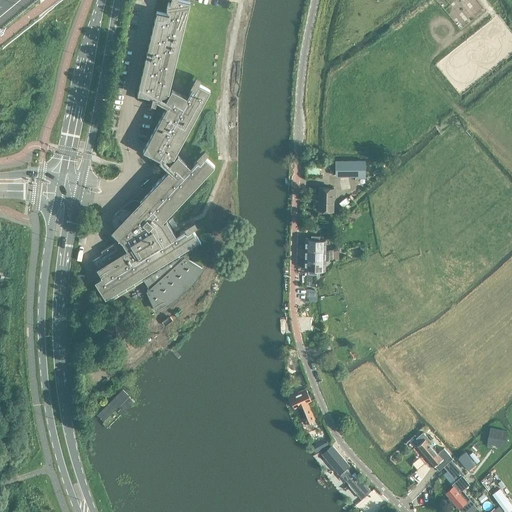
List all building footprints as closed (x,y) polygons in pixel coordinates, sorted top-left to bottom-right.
[(178,150),(210,90),(199,84),(201,79),(196,76),(191,86),(193,87),(187,97),(172,89),(167,99),(162,97),(162,95),(163,95),(164,95),(165,95),(166,94),(167,93),(167,92),(168,92),(168,91),(168,90),(168,89),(167,88),(167,87),(166,87),(165,86),(164,86),(165,83),(171,85),(190,2),(182,0),(171,0),(170,3),(168,2),(167,9),(169,13),(169,14),(157,11),(137,94),(150,97),(152,98),(151,103),(156,105),(157,101),(167,106),(143,151),(154,156),(155,157),(161,160),(160,162),(169,170),(131,211),(130,210),(129,209),(127,209),(126,209),(124,208),(123,208),(122,209),(121,209),(120,209),(118,210),(117,211),(116,212),(115,213),(114,214),(114,215),(113,216),(113,218),(113,220),(113,221),(113,222),(113,224),(114,225),(115,227),(112,231),(121,240),(117,243),(116,241),(101,250),(103,254),(92,260),(102,276),(95,281),(97,285),(99,283),(100,285),(98,286),(105,298),(141,276),(143,279),(143,278),(149,288),(147,290),(155,309),(156,308),(160,306),(161,307),(169,303),(178,296),(187,288),(196,279),(194,278),(201,269),(202,269),(202,268),(188,260),(189,259),(189,258),(189,257),(188,255),(188,254),(187,252),(186,252),(201,243),(192,229),(198,225),(195,221),(184,227),(186,229),(176,235),(166,218),(215,166),(205,157),(209,152),(205,148),(197,157),(198,158),(191,167),(178,155),(169,164),(165,160),(166,159),(167,159),(168,159),(169,160),(170,159),(172,159),(172,158),(173,158),(173,157),(174,157),(178,150)] [(366,158),(335,157),(335,174),(365,175),(366,158)] [(314,161),(305,161),(304,177),(314,177),(314,166),(314,161)] [(323,163),(314,163),(314,172),(323,172),(323,163)] [(319,209),(334,210),(334,197),(335,198),(336,187),(319,187),(319,209)] [(305,239),(305,249),(325,249),(325,239),(319,239),(319,235),(313,235),(313,239),(305,239)] [(305,249),(305,258),(325,258),(325,249),(305,249)] [(305,258),(304,268),(310,268),(309,273),(316,273),(316,269),(324,269),(325,258),(305,258)] [(128,328),(113,310),(108,314),(111,318),(104,324),(116,338),(117,337),(119,337),(122,335),(122,333),(128,328)] [(297,408),(304,424),(316,418),(309,402),(312,401),(306,387),(289,395),(295,409),(297,408)] [(136,403),(123,389),(95,415),(108,429),(136,403)] [(506,445),(509,429),(491,426),(489,442),(506,445)] [(439,470),(446,464),(450,460),(442,450),(438,454),(427,442),(429,440),(426,437),(423,433),(417,438),(421,442),(417,445),(439,470)] [(348,465),(331,445),(322,453),(339,473),(348,465)] [(465,451),(459,457),(471,470),(477,464),(465,451)] [(446,493),(461,510),(464,510),(470,505),(467,501),(470,499),(462,490),(469,484),(462,475),(464,474),(452,460),(444,467),(456,481),(452,484),(454,486),(446,493)] [(347,469),(341,475),(361,499),(370,491),(357,476),(354,478),(347,469)] [(506,511),(508,511),(511,509),(511,502),(501,487),(493,493),(506,511)]
